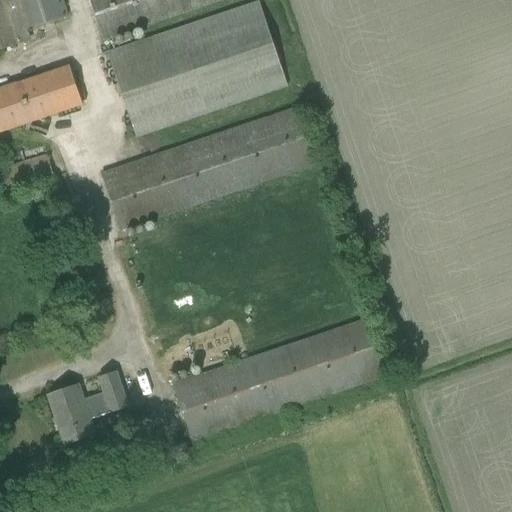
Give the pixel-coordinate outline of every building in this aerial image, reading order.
[(61,0),(0,0),(0,51),(18,46),(14,34),(27,30),(67,17),(62,1),(61,0)] [(89,0),(104,42),(226,0),(89,0)] [(259,2),(107,53),(137,140),(288,88),(259,2)] [(0,133),(13,129),(82,106),(68,68),(0,90),(0,133)] [(122,232),(315,166),(295,108),(102,174),(122,232)] [(9,196),(55,182),(46,155),(1,169),(9,196)] [(173,384),(192,443),(386,377),(367,320),(173,384)] [(83,401),(78,386),(48,397),(65,446),(95,436),(88,416),(109,409),(111,413),(128,408),(116,373),(99,379),(104,394),(83,401)]
